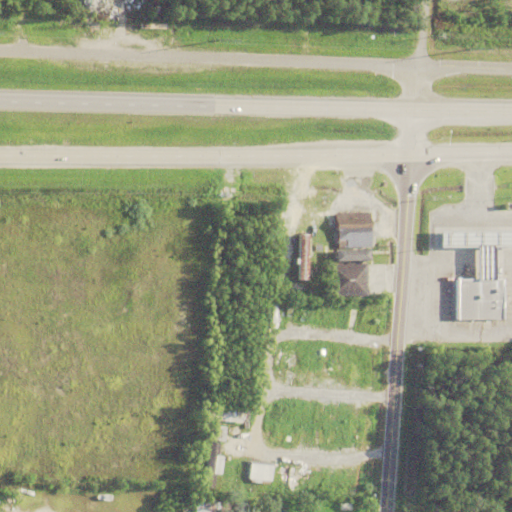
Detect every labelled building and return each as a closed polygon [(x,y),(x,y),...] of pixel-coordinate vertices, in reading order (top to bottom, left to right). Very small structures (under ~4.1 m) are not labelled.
[(343,251),(343,243),(334,244),(334,233),(342,233),(341,217),(366,215),(368,250),(343,251)] [(318,221),(327,221),(330,267),(321,267),(318,221)] [(304,234),(290,234),(289,279),(302,280),(304,234)] [(511,253),(489,253),(490,284),(499,284),(500,324),(453,324),(453,284),(471,284),(471,253),(436,253),(436,237),(511,236),(511,253)] [(358,249),(324,250),(325,262),(359,261),(358,249)] [(326,268),(331,268),(331,256),(364,255),(365,300),(326,300),(326,268)] [(277,284),(284,273),(289,276),(282,287),(277,284)] [(300,299),(301,294),(315,298),(314,303),(300,299)] [(353,329),(353,328),(347,327),(348,315),(355,316),(355,314),(360,315),(358,330),(353,329)] [(333,409),(324,409),(323,424),(332,424),(333,409)] [(287,447),(296,447),(296,425),(286,425),(287,447)] [(220,426),(205,426),(204,440),(219,441),(220,426)] [(324,446),(332,446),(332,429),(324,429),(324,446)] [(214,443),(202,442),(200,488),(212,488),(214,443)] [(247,478),(249,463),(271,464),(270,480),(247,478)] [(292,467),(283,467),(283,486),(291,487),(292,467)] [(324,486),(323,471),(315,471),(316,486),(324,486)] [(193,511),(192,501),(212,498),(214,511),(207,511),(193,511)] [(339,511),(339,502),(352,502),(351,511),(339,511)]
